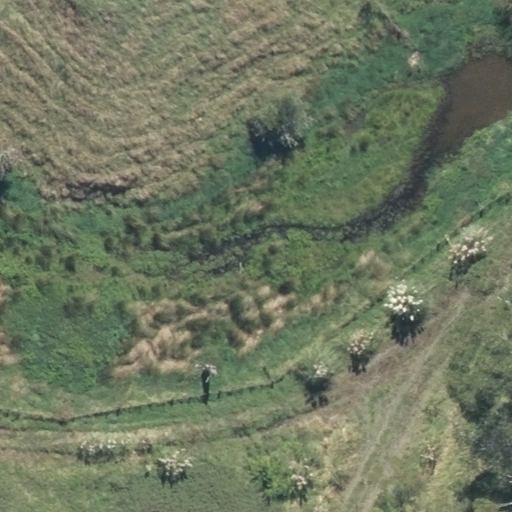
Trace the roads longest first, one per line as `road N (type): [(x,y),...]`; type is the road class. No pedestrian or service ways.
road 1 (track): [(332,511),(398,353)]
road 2 (track): [(511,255),(398,353)]
